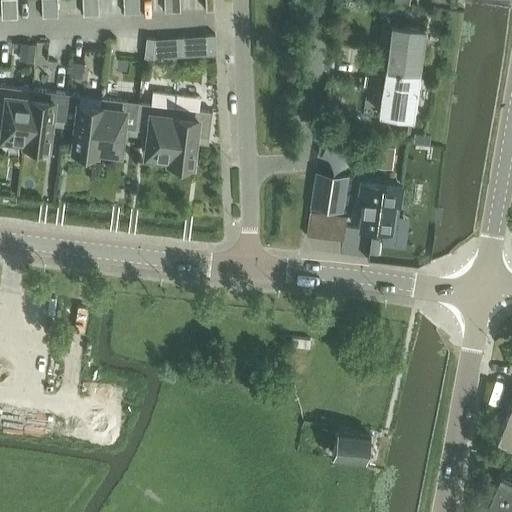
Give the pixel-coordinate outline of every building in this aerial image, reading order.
[(10,17),(9,0),(1,0),(2,17),(10,17)] [(17,0),(9,0),(10,17),(18,16),(17,0)] [(42,0),(43,15),(51,15),(50,0),(42,0)] [(50,0),(51,15),(59,15),(58,0),(50,0)] [(83,0),(84,14),(91,13),(91,0),(83,0)] [(99,13),(98,0),(91,0),(91,13),(99,13)] [(131,0),(124,0),(125,12),(132,12),(131,0)] [(131,0),(132,12),(140,12),(139,0),(131,0)] [(173,10),(172,0),(164,0),(165,10),(173,10)] [(172,0),(173,10),(181,10),(180,0),(172,0)] [(215,9),(214,0),(205,0),(206,9),(215,9)] [(386,67),(419,72),(425,28),(392,23),(386,67)] [(216,33),(207,33),(207,53),(216,53),(216,33)] [(145,56),(154,56),(156,37),(147,36),(145,56)] [(419,72),(386,67),(380,111),(413,116),(419,72)] [(25,141),(32,87),(0,82),(0,110),(4,111),(1,135),(8,135),(8,139),(24,141),(25,141)] [(64,118),(67,91),(32,87),(25,141),(49,144),(52,117),(64,118)] [(169,159),(177,92),(153,90),(152,102),(139,100),(135,127),(148,128),(146,152),(152,153),(152,157),(168,159),(169,159)] [(96,150),(103,96),(102,95),(102,96),(80,93),(67,91),(64,118),(76,120),(72,147),(96,150)] [(201,95),(177,92),(169,159),(193,162),(196,134),(210,136),(213,109),(199,108),(201,95)] [(135,127),(139,100),(103,96),(96,150),(97,150),(113,152),(114,149),(120,149),(123,126),(135,127)] [(319,133),(316,155),(341,159),(344,137),(319,133)] [(343,210),(348,175),(317,170),(312,205),(343,210)] [(401,205),(402,193),(403,187),(361,181),(360,193),(359,199),(364,200),(360,227),(392,231),(396,205),(401,205)] [(321,236),(324,213),(311,211),(307,235),(321,236)] [(332,238),(336,214),(324,213),(321,236),(332,238)] [(348,216),(336,214),(332,238),(344,240),(348,216)] [(511,413),(507,411),(497,435),(511,441),(511,413)] [(368,460),(371,444),(368,443),(370,434),(352,430),(352,428),(340,426),(339,428),(338,427),(333,453),(365,460),(365,459),(368,460)] [(506,511),(508,511),(511,504),(511,475),(500,470),(486,503),(506,511)]
